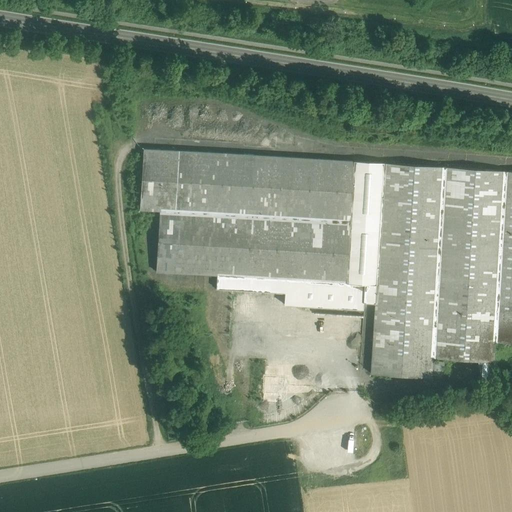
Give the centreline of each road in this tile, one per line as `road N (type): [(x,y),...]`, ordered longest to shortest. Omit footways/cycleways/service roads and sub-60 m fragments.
road 1 (secondary): [(511,100),(0,17)]
road 2 (unclassified): [(0,477),(347,413)]
road 3 (track): [(161,451),(116,173),(139,140)]
road 4 (track): [(511,381),(347,413)]
